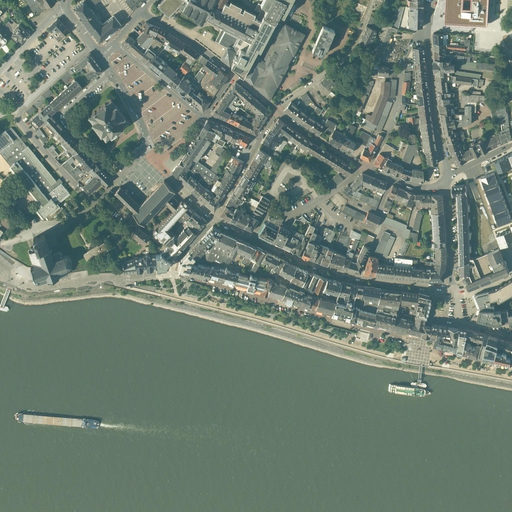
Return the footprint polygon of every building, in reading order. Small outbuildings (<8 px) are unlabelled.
[(55,3),(53,0),(26,0),(36,15),(55,3)] [(84,0),(83,0),(77,5),(79,8),(76,11),(81,17),(80,18),(91,33),(92,33),(99,43),(106,38),(110,35),(116,31),(115,30),(121,25),(114,15),(105,22),(104,20),(101,22),(92,9),(91,10),(90,8),(99,0),(84,0)] [(125,0),(134,10),(138,5),(133,0),(125,0)] [(162,0),(157,5),(169,17),(179,6),(181,8),(182,10),(187,0),(162,0)] [(215,0),(187,0),(182,10),(183,11),(196,18),(195,20),(202,23),(205,17),(207,18),(213,6),(215,0)] [(215,0),(213,6),(222,10),(225,3),(226,0),(215,0)] [(263,0),(261,5),(268,8),(264,16),(275,22),(279,14),(284,17),(292,1),(292,0),(263,0)] [(376,0),(375,3),(378,4),(376,8),(381,10),(383,4),(382,3),(383,0),(376,0)] [(486,25),(487,0),(448,0),(447,19),(486,25)] [(256,14),(245,8),(243,12),(240,10),(242,7),(231,1),(229,5),(225,3),(222,10),(258,28),(261,21),(257,19),(254,17),(256,14)] [(268,8),(261,5),(259,3),(257,7),(255,10),(261,12),(257,19),(261,21),(258,28),(222,10),(213,6),(207,18),(206,18),(210,21),(223,27),(222,29),(215,42),(227,48),(234,52),(238,43),(245,43),(247,41),(250,42),(245,51),(241,49),(238,54),(237,56),(235,55),(233,59),(235,60),(231,67),(243,77),(244,76),(244,75),(246,76),(248,71),(247,71),(247,70),(254,56),(258,49),(260,51),(269,33),(275,22),(264,16),(268,8)] [(397,9),(393,23),(391,27),(394,28),(398,29),(403,6),(397,6),(397,9)] [(378,18),(370,15),(367,23),(375,26),(377,21),(381,23),(382,19),(378,18)] [(23,19),(18,24),(19,24),(24,29),(28,24),(23,19)] [(64,25),(58,19),(48,28),(52,32),(55,29),(57,31),(64,25)] [(386,21),(368,65),(369,65),(378,66),(392,33),(394,28),(391,27),(393,23),(386,21)] [(160,28),(145,22),(144,25),(142,29),(145,30),(154,37),(156,34),(160,28)] [(275,22),(269,33),(279,38),(266,62),(254,56),(247,70),(247,71),(248,71),(246,76),(244,75),(244,76),(254,85),(254,86),(270,99),(277,85),(285,70),(304,34),(286,25),(285,27),(275,22)] [(24,29),(19,24),(13,30),(14,32),(13,33),(14,34),(12,36),(17,40),(18,39),(21,42),(26,37),(29,34),(24,29)] [(69,31),(64,25),(57,31),(59,34),(56,37),(59,40),(69,31)] [(377,30),(366,25),(358,42),(369,47),(377,30)] [(334,30),(323,26),(315,46),(312,51),(323,55),(324,52),(325,48),(326,49),(334,30)] [(167,33),(160,28),(156,34),(160,37),(159,40),(162,42),(165,38),(164,38),(167,33)] [(140,34),(138,36),(135,40),(128,48),(139,58),(149,46),(154,37),(145,30),(140,34)] [(186,44),(167,33),(164,38),(165,38),(162,42),(162,43),(179,53),(180,51),(186,44)] [(437,34),(433,33),(434,43),(443,44),(443,34),(437,34)] [(128,34),(121,42),(128,48),(135,40),(128,34)] [(149,46),(139,58),(148,65),(156,55),(153,53),(155,51),(152,49),(155,45),(156,44),(160,46),(162,43),(162,42),(159,40),(154,37),(149,46)] [(238,43),(234,52),(238,54),(241,49),(245,51),(250,42),(247,41),(245,43),(238,43)] [(198,53),(186,44),(180,51),(188,57),(193,61),(198,53)] [(423,47),(412,48),(414,63),(425,62),(423,47)] [(234,52),(227,48),(226,51),(221,59),(231,67),(235,60),(233,59),(235,55),(237,56),(238,54),(234,52)] [(445,51),(434,50),(435,59),(446,59),(446,55),(446,51),(445,51)] [(90,52),(74,65),(76,68),(77,69),(78,70),(84,65),(93,57),(90,52)] [(168,65),(156,55),(148,65),(160,75),(165,69),(168,65)] [(208,60),(202,56),(198,60),(204,64),(208,60)] [(103,70),(93,57),(84,65),(86,67),(88,66),(91,70),(85,74),(91,80),(103,70)] [(449,60),(435,59),(435,60),(435,62),(434,62),(435,71),(436,71),(436,74),(450,75),(450,70),(455,69),(455,64),(449,64),(449,60)] [(219,69),(208,60),(204,64),(202,67),(214,76),(215,74),(219,69)] [(425,62),(414,63),(414,70),(426,69),(425,62)] [(189,69),(183,64),(182,66),(179,69),(180,69),(183,72),(185,74),(189,69)] [(175,71),(168,65),(165,69),(160,75),(168,81),(173,75),(174,76),(175,74),(177,72),(175,71)] [(378,66),(369,65),(368,74),(388,76),(388,66),(378,66)] [(215,74),(224,81),(227,77),(227,75),(219,69),(215,74)] [(426,69),(414,70),(415,81),(427,80),(426,69)] [(200,70),(194,78),(195,79),(192,82),(196,86),(199,82),(199,81),(204,74),(200,70)] [(68,71),(61,78),(65,82),(72,76),(68,71)] [(480,74),(456,71),(455,76),(456,76),(472,78),(478,79),(480,79),(480,74)] [(175,74),(174,76),(173,75),(168,81),(175,87),(184,75),(185,74),(183,72),(180,76),(180,77),(179,78),(175,74)] [(224,81),(215,74),(214,76),(210,80),(220,86),(224,81)] [(453,75),(436,74),(437,80),(437,88),(438,91),(449,92),(448,90),(448,80),(449,80),(450,79),(452,80),(453,75)] [(184,75),(175,87),(178,90),(184,96),(189,89),(190,87),(189,86),(191,84),(188,81),(189,80),(184,75)] [(337,83),(328,75),(321,82),(329,89),(337,83)] [(472,78),(456,76),(455,83),(471,85),(472,78)] [(75,80),(49,103),(55,110),(82,87),(75,80)] [(210,80),(203,88),(207,92),(207,94),(205,97),(210,101),(220,87),(220,86),(210,80)] [(380,93),(371,115),(368,113),(365,119),(377,125),(379,120),(374,117),(382,97),(384,94),(383,94),(384,85),(384,82),(390,82),(391,82),(391,81),(381,80),(380,93)] [(427,80),(415,81),(416,85),(414,86),(415,91),(416,90),(417,94),(428,94),(427,80)] [(237,93),(242,87),(235,82),(230,89),(236,94),(237,93)] [(373,84),(367,83),(364,90),(368,92),(369,93),(373,84)] [(242,87),(237,93),(245,99),(249,94),(242,87)] [(49,89),(42,95),(46,100),(53,93),(49,89)] [(194,93),(189,89),(184,96),(192,102),(197,96),(194,93)] [(231,104),(233,105),(236,101),(232,98),(236,94),(230,89),(222,99),(227,103),(230,104),(231,104)] [(364,90),(359,102),(363,103),(368,92),(364,90)] [(205,97),(199,92),(197,96),(192,102),(196,105),(196,106),(202,111),(203,112),(210,101),(205,97)] [(312,102),(306,93),(301,96),(307,105),(312,102)] [(243,101),(236,94),(232,98),(236,101),(233,105),(235,106),(236,107),(237,106),(238,107),(243,101)] [(243,101),(249,106),(247,108),(252,112),(253,110),(259,102),(249,94),(245,99),(243,101)] [(428,94),(417,94),(418,104),(429,103),(428,94)] [(481,95),(470,94),(469,94),(468,94),(468,102),(479,102),(479,103),(490,103),(490,102),(496,102),(495,96),(494,96),(489,96),(481,95)] [(46,100),(42,95),(38,99),(38,100),(34,103),(37,107),(46,100)] [(382,97),(374,117),(379,120),(387,100),(387,99),(382,97)] [(115,105),(112,101),(113,100),(112,99),(111,100),(111,99),(110,100),(111,100),(107,103),(106,104),(105,103),(104,104),(105,105),(95,112),(94,111),(94,112),(94,113),(93,113),(89,116),(88,116),(89,117),(88,117),(89,117),(88,118),(89,118),(92,122),(93,123),(92,123),(92,124),(93,124),(100,133),(100,134),(100,135),(101,134),(102,135),(105,139),(104,139),(105,140),(105,139),(106,140),(107,140),(106,139),(110,136),(111,136),(111,135),(111,136),(112,136),(113,136),(112,135),(116,132),(116,133),(118,132),(119,131),(119,130),(122,128),(123,129),(123,128),(123,127),(124,126),(128,123),(128,124),(129,123),(128,123),(128,122),(129,122),(128,121),(128,122),(125,118),(124,117),(125,116),(125,115),(124,116),(121,113),(122,112),(119,109),(116,106),(117,106),(117,105),(116,105),(115,104),(115,105)] [(217,107),(223,110),(227,103),(222,99),(217,107)] [(379,120),(377,125),(375,127),(381,130),(392,102),(391,102),(387,100),(379,120)] [(271,112),(259,102),(253,110),(257,114),(255,118),(263,123),(271,112)] [(300,109),(291,102),(284,110),(293,117),(300,109)] [(49,103),(30,120),(34,125),(36,127),(43,121),(51,115),(55,110),(49,103)] [(429,103),(418,104),(419,104),(419,108),(418,108),(419,112),(420,112),(420,115),(419,115),(420,119),(421,119),(421,122),(431,121),(429,103)] [(449,105),(439,104),(441,113),(453,113),(454,104),(449,103),(449,105)] [(453,113),(441,113),(444,129),(444,132),(445,134),(454,133),(454,130),(453,128),(456,127),(456,126),(471,123),(471,112),(476,112),(476,105),(468,105),(465,105),(465,114),(453,113)] [(35,109),(32,106),(25,112),(28,116),(35,109)] [(223,110),(217,107),(216,108),(213,112),(213,113),(213,114),(214,115),(227,121),(231,114),(229,113),(223,110)] [(322,110),(317,107),(314,112),(319,115),(322,110)] [(308,115),(300,109),(293,117),(301,124),(308,115)] [(237,112),(233,110),(232,111),(231,114),(227,121),(237,126),(242,117),(236,114),(237,112)] [(64,129),(51,115),(43,121),(55,135),(64,129)] [(308,115),(301,124),(310,130),(316,120),(308,115)] [(247,119),(243,116),(242,117),(237,126),(248,131),(252,123),(247,120),(247,119)] [(263,123),(255,118),(252,123),(248,131),(256,134),(263,123)] [(280,119),(279,118),(270,130),(279,136),(280,133),(289,139),(290,138),(295,131),(280,119)] [(504,124),(501,124),(502,131),(500,132),(503,143),(511,138),(511,137),(511,131),(510,127),(509,125),(509,124),(508,118),(504,119),(504,124)] [(215,122),(208,119),(204,126),(213,130),(213,129),(215,129),(216,128),(219,130),(219,129),(221,124),(215,122)] [(331,135),(337,125),(327,119),(324,125),(321,130),(331,135)] [(377,125),(365,119),(363,124),(374,130),(375,127),(377,125)] [(324,125),(316,120),(310,130),(319,135),(321,130),(324,125)] [(421,122),(419,123),(421,134),(433,132),(431,121),(421,122)] [(355,142),(346,138),(348,135),(351,136),(355,127),(349,124),(345,134),(339,147),(351,153),(355,142)] [(337,125),(331,135),(328,141),(335,144),(335,145),(339,147),(345,134),(339,131),(341,127),(337,125)] [(213,130),(204,126),(199,134),(206,138),(207,136),(211,138),(211,139),(222,145),(223,144),(225,140),(224,140),(220,138),(219,137),(220,135),(217,133),(215,132),(215,131),(213,130)] [(225,126),(220,138),(224,140),(226,137),(225,136),(229,128),(225,126)] [(59,185),(28,146),(27,147),(11,127),(6,131),(5,130),(0,134),(0,153),(2,156),(42,205),(51,198),(56,203),(69,193),(61,183),(59,185)] [(234,130),(229,128),(225,136),(226,137),(224,140),(225,140),(223,144),(226,146),(228,143),(226,141),(228,138),(229,136),(231,137),(234,130)] [(48,140),(39,129),(35,132),(44,143),(48,140)] [(64,129),(55,135),(62,143),(71,136),(64,129)] [(239,133),(234,130),(231,137),(229,140),(234,142),(236,139),(239,133)] [(278,136),(270,131),(263,142),(273,147),(273,146),(274,146),(275,144),(277,145),(278,142),(277,141),(278,139),(277,139),(278,136)] [(302,136),(295,131),(290,138),(297,143),(302,136)] [(370,136),(360,131),(358,136),(368,141),(370,136)] [(454,133),(445,134),(448,143),(463,139),(465,138),(463,131),(454,133)] [(433,132),(421,134),(424,151),(425,151),(436,149),(433,132)] [(495,136),(485,141),(489,150),(503,143),(500,132),(495,134),(495,136)] [(192,143),(204,151),(210,141),(206,138),(199,134),(192,143)] [(249,138),(244,135),(243,135),(240,141),(239,143),(243,145),(242,146),(244,147),(249,138)] [(375,139),(370,136),(368,141),(367,142),(365,147),(364,149),(360,157),(369,161),(377,147),(383,137),(379,135),(377,139),(375,139)] [(62,143),(68,149),(76,142),(75,140),(74,141),(71,136),(62,143)] [(310,141),(302,136),(297,143),(305,148),(310,141)] [(368,141),(358,136),(355,142),(365,147),(367,142),(368,141)] [(463,139),(448,143),(451,152),(461,148),(460,143),(464,142),(463,139)] [(484,139),(470,146),(471,149),(475,156),(489,150),(485,141),(484,139)] [(305,148),(304,149),(309,152),(315,144),(310,141),(305,148)] [(68,149),(66,151),(71,157),(72,156),(82,149),(78,144),(76,142),(68,149)] [(403,142),(398,151),(397,150),(395,154),(403,158),(407,147),(408,144),(403,142)] [(204,151),(192,143),(186,153),(194,159),(197,160),(204,151)] [(393,148),(385,143),(380,153),(388,157),(393,148)] [(327,151),(315,144),(309,152),(322,160),(327,151)] [(410,148),(407,147),(403,158),(407,160),(406,164),(409,165),(414,153),(412,145),(410,145),(410,148)] [(224,149),(219,146),(215,151),(220,155),(223,150),(224,149)] [(397,150),(393,148),(388,157),(392,160),(395,154),(397,150)] [(467,160),(463,152),(461,148),(451,152),(457,165),(467,161),(467,160)] [(58,154),(54,149),(51,152),(50,153),(54,158),(58,154)] [(83,165),(78,169),(76,166),(74,168),(78,174),(92,160),(82,149),(74,155),(81,162),(80,163),(82,165),(82,164),(83,165)] [(267,154),(259,149),(253,158),(262,163),(263,164),(268,155),(271,156),(271,155),(268,153),(267,154)] [(436,149),(425,151),(427,165),(438,163),(436,149)] [(463,152),(467,160),(475,156),(471,149),(463,152)] [(341,160),(327,151),(322,160),(321,160),(325,162),(326,161),(336,168),(341,160)] [(194,159),(186,153),(182,159),(190,164),(194,159)] [(388,157),(380,153),(373,164),(382,168),(388,157)] [(488,219),(499,247),(501,246),(511,242),(511,153),(480,166),(483,174),(473,178),(489,219),(488,219)] [(403,158),(395,154),(392,160),(388,157),(382,168),(399,176),(403,167),(404,163),(401,162),(403,158)] [(221,155),(214,165),(219,169),(226,158),(224,157),(221,155)] [(268,155),(263,164),(268,167),(273,158),(271,156),(268,155)] [(244,162),(232,156),(231,157),(233,158),(232,161),(233,162),(241,167),(244,162)] [(262,163),(253,158),(244,175),(253,180),(255,177),(256,177),(257,174),(256,173),(262,163)] [(409,165),(406,164),(407,160),(403,158),(401,162),(404,163),(405,164),(405,166),(406,166),(406,168),(405,170),(409,171),(410,166),(409,165)] [(182,159),(177,165),(184,170),(185,170),(186,171),(188,173),(190,175),(193,177),(194,177),(196,174),(191,170),(194,167),(182,159)] [(197,160),(194,159),(190,164),(194,167),(199,170),(205,174),(213,179),(216,174),(210,170),(197,160)] [(78,174),(74,168),(70,164),(71,163),(68,160),(61,165),(73,178),(77,182),(82,177),(81,176),(78,174)] [(92,160),(78,174),(81,176),(87,170),(88,171),(96,164),(92,160)] [(354,168),(341,160),(336,168),(336,169),(349,176),(354,168)] [(241,167),(233,162),(229,167),(227,166),(225,168),(227,170),(236,175),(241,167)] [(96,164),(88,171),(94,176),(101,169),(96,164)] [(178,177),(184,170),(177,165),(172,171),(178,177)] [(219,169),(214,165),(210,170),(216,174),(219,169)] [(403,167),(399,176),(411,180),(412,171),(409,171),(405,170),(406,168),(403,167)] [(423,170),(412,168),(412,171),(411,180),(423,182),(423,170)] [(111,180),(101,169),(94,176),(83,187),(89,194),(101,182),(105,186),(111,180)] [(184,170),(178,177),(183,183),(190,175),(188,173),(186,175),(185,174),(186,174),(184,172),(185,170),(184,170)] [(222,178),(231,183),(236,175),(227,170),(222,178)] [(372,177),(362,173),(349,185),(354,189),(355,190),(357,191),(363,185),(369,187),(372,177)] [(205,174),(202,177),(198,182),(205,188),(206,187),(213,179),(205,174)] [(339,174),(330,181),(335,185),(343,179),(339,174)] [(193,177),(190,175),(183,183),(190,190),(198,182),(194,177),(193,177)] [(253,180),(244,175),(239,184),(247,189),(248,189),(251,190),(251,189),(249,187),(253,180)] [(387,183),(372,177),(369,187),(383,193),(387,183)] [(231,183),(222,178),(222,179),(223,180),(221,182),(218,180),(216,181),(214,184),(226,191),(231,183)] [(175,191),(164,180),(161,183),(157,188),(151,194),(140,205),(126,193),(126,192),(127,192),(128,192),(128,191),(128,190),(128,189),(127,189),(126,189),(125,189),(125,190),(124,190),(120,187),(114,193),(134,211),(133,213),(144,223),(149,218),(171,195),(175,191)] [(330,181),(329,180),(328,180),(326,182),(332,188),(335,185),(330,181)] [(205,188),(198,182),(190,190),(197,197),(205,188)] [(214,184),(211,189),(217,193),(223,196),(226,191),(214,184)] [(247,189),(239,184),(233,192),(244,199),(246,196),(247,195),(245,194),(245,195),(244,194),(247,189)] [(349,185),(348,185),(344,188),(349,193),(350,194),(353,190),(354,189),(349,185)] [(398,187),(393,185),(388,196),(394,198),(398,187)] [(453,193),(467,192),(466,185),(452,186),(453,193)] [(212,193),(206,187),(205,188),(197,197),(205,203),(210,198),(212,195),(212,194),(211,194),(212,193)] [(415,194),(398,187),(394,198),(401,201),(401,202),(408,205),(407,208),(411,209),(413,202),(415,194)] [(244,199),(233,192),(230,197),(238,204),(239,204),(240,202),(242,203),(244,199)] [(467,192),(453,193),(453,195),(456,195),(457,195),(457,201),(467,200),(467,199),(469,199),(469,193),(467,194),(467,192)] [(210,198),(218,203),(223,196),(217,193),(214,197),(212,195),(210,198)] [(431,195),(415,194),(413,202),(416,202),(416,205),(431,206),(431,195)] [(442,195),(431,194),(431,195),(431,206),(431,209),(429,209),(429,213),(431,213),(443,212),(442,195)] [(253,212),(261,215),(270,200),(262,196),(259,202),(256,207),(253,211),(253,212)] [(238,204),(230,197),(225,205),(230,208),(231,206),(234,208),(233,209),(234,210),(236,207),(238,204)] [(259,202),(250,197),(247,202),(253,205),(256,207),(259,202)] [(51,198),(42,205),(37,209),(44,217),(46,216),(58,206),(56,203),(51,198)] [(218,203),(210,198),(205,203),(214,211),(218,203)] [(183,200),(153,231),(164,242),(170,236),(171,236),(174,233),(174,232),(168,227),(177,217),(177,218),(177,217),(189,205),(183,200)] [(467,200),(457,201),(458,209),(457,209),(457,212),(458,212),(458,221),(468,221),(467,200)] [(58,206),(46,216),(49,220),(62,209),(58,205),(58,206)] [(189,205),(177,217),(180,221),(181,219),(183,221),(194,210),(189,205)] [(241,211),(236,207),(234,210),(233,212),(228,220),(234,222),(241,211)] [(227,212),(226,214),(224,217),(228,220),(233,212),(229,209),(227,212)] [(194,210),(183,221),(184,221),(187,224),(189,226),(189,225),(190,227),(190,226),(193,223),(200,216),(194,210)] [(311,210),(302,215),(306,220),(308,221),(309,222),(311,218),(312,219),(314,214),(311,210)] [(247,213),(241,211),(234,222),(244,227),(252,214),(248,212),(247,213)] [(261,215),(253,212),(252,214),(244,227),(252,231),(261,215)] [(380,217),(368,212),(363,222),(375,228),(380,217)] [(417,212),(415,218),(414,224),(413,230),(418,231),(420,221),(423,214),(423,213),(417,212)] [(443,212),(431,213),(432,224),(444,223),(443,212)] [(200,216),(193,223),(196,226),(193,228),(192,229),(196,232),(207,221),(200,216)] [(410,230),(405,228),(406,225),(386,217),(384,223),(404,231),(402,238),(408,239),(409,232),(410,230)] [(284,218),(269,218),(265,224),(277,230),(281,223),(284,218)] [(184,221),(174,232),(174,233),(177,235),(187,224),(184,221)] [(468,221),(458,221),(459,230),(458,230),(458,233),(459,233),(459,242),(469,241),(468,221)] [(277,230),(276,232),(277,232),(272,241),(282,245),(291,229),(290,229),(290,228),(281,223),(277,230)] [(444,223),(432,224),(433,241),(445,240),(444,223)] [(177,235),(174,233),(171,236),(170,236),(164,242),(167,245),(161,252),(171,258),(172,258),(175,254),(175,255),(176,254),(179,251),(179,250),(180,250),(181,248),(182,247),(182,248),(182,247),(185,244),(186,243),(189,240),(192,237),(193,236),(196,233),(196,232),(192,229),(190,227),(189,225),(189,226),(187,224),(177,235)] [(265,224),(260,233),(259,233),(259,234),(272,241),(277,232),(276,232),(277,230),(265,224)] [(207,232),(216,239),(220,230),(213,226),(207,232)] [(149,236),(137,227),(134,231),(132,235),(143,243),(149,236)] [(134,231),(131,228),(126,235),(130,237),(132,235),(134,231)] [(298,232),(291,228),(291,229),(282,245),(289,249),(294,240),(296,242),(298,237),(300,234),(300,233),(301,232),(299,231),(298,232)] [(301,241),(296,252),(301,255),(309,238),(312,231),(313,230),(310,228),(309,232),(306,237),(305,236),(306,235),(306,234),(308,231),(307,230),(304,236),(301,241)] [(335,231),(327,228),(323,236),(320,243),(322,244),(322,245),(328,247),(329,244),(335,231)] [(216,239),(215,242),(231,249),(236,238),(220,230),(216,239)] [(361,234),(352,230),(350,236),(355,239),(359,240),(359,239),(360,236),(361,234)] [(309,238),(301,255),(307,257),(314,242),(310,240),(310,239),(312,240),(313,239),(316,233),(312,231),(309,238)] [(385,231),(381,239),(387,242),(390,235),(390,233),(385,231)] [(216,239),(207,232),(201,239),(207,245),(211,241),(214,244),(215,242),(216,239)] [(412,233),(409,232),(408,239),(417,241),(418,234),(412,233)] [(39,236),(33,237),(37,248),(30,250),(29,250),(29,251),(31,256),(30,256),(30,257),(31,257),(33,260),(32,261),(32,262),(33,262),(35,266),(32,267),(32,266),(31,267),(35,279),(34,280),(34,281),(35,282),(35,283),(36,283),(36,284),(37,284),(38,284),(39,283),(40,283),(40,282),(41,282),(48,279),(48,280),(49,280),(49,279),(53,277),(53,278),(55,277),(54,277),(58,275),(59,276),(59,275),(68,272),(67,271),(68,269),(67,268),(66,267),(67,267),(71,264),(71,262),(72,261),(70,257),(70,256),(69,256),(67,255),(63,255),(62,255),(62,254),(62,252),(60,251),(52,254),(50,250),(52,250),(52,249),(50,249),(44,234),(39,236)] [(117,234),(110,238),(113,243),(120,240),(117,234)] [(314,242),(307,257),(308,257),(313,259),(317,250),(316,250),(319,243),(319,244),(320,243),(323,236),(318,234),(315,241),(314,242)] [(387,242),(381,255),(386,257),(395,237),(390,235),(387,242)] [(296,242),(294,240),(289,249),(296,252),(301,241),(299,240),(300,238),(298,237),(296,242)] [(231,249),(230,251),(230,253),(228,257),(225,255),(223,259),(228,262),(230,258),(232,259),(238,250),(239,248),(243,240),(236,238),(231,249)] [(207,245),(201,239),(189,250),(195,256),(197,258),(203,251),(208,246),(207,245)] [(381,239),(375,253),(381,255),(387,242),(381,239)] [(405,239),(399,252),(404,254),(410,241),(405,239)] [(256,246),(243,240),(239,248),(241,249),(238,253),(238,254),(239,255),(241,256),(241,255),(242,255),(242,254),(243,253),(248,255),(250,256),(256,246)] [(496,240),(481,248),(481,251),(483,255),(488,253),(499,249),(496,240)] [(104,241),(98,244),(97,243),(87,249),(88,250),(83,253),(87,259),(91,256),(93,258),(103,253),(102,252),(108,249),(104,241)] [(469,241),(459,242),(459,250),(459,252),(460,265),(470,261),(469,241)] [(164,242),(157,249),(161,251),(161,252),(167,245),(164,242)] [(231,249),(215,242),(211,249),(208,256),(207,258),(206,256),(206,261),(212,263),(213,259),(220,263),(223,259),(225,255),(228,257),(230,253),(230,251),(231,249)] [(319,244),(319,243),(316,250),(317,250),(313,259),(320,261),(323,255),(324,255),(328,247),(322,245),(319,244)] [(328,247),(324,255),(323,255),(320,261),(327,264),(333,250),(331,249),(332,245),(329,244),(328,247)] [(359,254),(353,271),(360,272),(364,259),(370,247),(364,244),(359,254)] [(445,245),(435,246),(435,262),(445,262),(445,245)] [(208,246),(203,251),(204,253),(203,254),(206,256),(207,258),(208,256),(211,249),(208,246)] [(262,250),(256,246),(250,256),(252,257),(255,259),(254,260),(255,261),(262,250)] [(499,248),(488,253),(495,271),(506,266),(505,265),(506,265),(506,264),(507,264),(507,263),(507,262),(507,261),(506,261),(505,260),(504,260),(503,260),(503,259),(504,259),(499,248)] [(195,256),(189,250),(180,259),(177,268),(186,271),(188,272),(191,263),(190,261),(195,256)] [(255,261),(259,263),(262,259),(267,252),(262,250),(255,261)] [(341,267),(346,255),(333,250),(327,264),(341,267)] [(348,254),(346,254),(346,255),(341,267),(347,269),(353,252),(354,252),(351,251),(349,250),(348,254)] [(161,252),(161,251),(161,252),(160,253),(156,254),(157,267),(168,266),(170,261),(169,260),(171,258),(161,252)] [(280,258),(273,254),(267,252),(262,259),(267,261),(266,263),(267,264),(270,266),(272,264),(275,265),(280,258)] [(353,252),(347,269),(353,271),(359,254),(354,252),(353,252)] [(483,255),(470,261),(477,278),(495,271),(488,253),(483,255)] [(124,270),(157,267),(156,254),(134,256),(123,261),(124,270)] [(245,256),(241,262),(245,264),(250,256),(248,255),(248,256),(247,256),(247,257),(246,257),(245,256)] [(377,257),(369,255),(366,262),(364,273),(374,274),(377,263),(378,260),(376,259),(377,257)] [(250,256),(245,264),(243,267),(246,269),(251,259),(252,257),(250,256)] [(275,265),(273,268),(273,267),(272,269),(273,269),(274,268),(277,270),(278,271),(285,260),(280,258),(275,265)] [(412,260),(395,258),(394,265),(411,267),(412,260)] [(285,260),(278,271),(279,271),(285,274),(291,264),(285,260)] [(419,279),(421,269),(415,268),(416,265),(417,265),(417,260),(412,260),(411,267),(410,278),(419,279)] [(421,269),(419,279),(428,280),(429,269),(430,262),(425,261),(425,266),(426,266),(426,269),(421,269)] [(470,261),(460,265),(460,274),(465,274),(465,276),(464,276),(464,277),(464,278),(464,279),(464,280),(465,281),(466,281),(467,281),(468,282),(477,278),(470,261)] [(445,262),(435,262),(435,269),(429,269),(428,280),(443,280),(445,269),(444,269),(445,262)] [(205,265),(198,263),(197,264),(191,263),(188,272),(202,276),(205,265)] [(394,265),(377,263),(374,274),(393,276),(394,265)] [(211,265),(205,264),(205,265),(202,276),(208,277),(209,275),(211,265)] [(291,264),(285,274),(290,277),(296,266),(291,264)] [(227,267),(225,267),(225,268),(212,265),(211,265),(209,275),(235,283),(239,272),(227,269),(227,267)] [(411,267),(394,265),(393,276),(410,278),(411,267)] [(293,279),(291,282),(301,285),(302,283),(308,271),(296,266),(290,278),(293,279)] [(468,282),(467,282),(470,289),(509,272),(507,266),(506,266),(495,271),(477,278),(468,282)] [(313,273),(308,271),(302,283),(301,285),(299,289),(304,290),(306,285),(307,286),(313,273)] [(248,274),(239,272),(235,283),(247,286),(246,287),(253,289),(253,288),(260,290),(264,283),(266,279),(267,278),(259,276),(259,277),(258,277),(251,275),(252,273),(250,273),(249,276),(247,275),(248,274)] [(319,275),(313,273),(307,286),(313,288),(319,275)] [(327,277),(319,275),(313,288),(317,290),(321,292),(327,277)] [(266,279),(264,283),(261,290),(260,291),(265,293),(266,292),(267,293),(267,292),(274,280),(274,279),(272,278),(270,279),(269,277),(267,277),(267,278),(266,279)] [(321,292),(321,293),(328,295),(330,289),(332,289),(339,291),(342,281),(333,279),(327,277),(321,292)] [(286,284),(274,280),(267,292),(273,295),(274,296),(274,295),(281,298),(285,287),(286,284)] [(338,293),(338,295),(341,295),(348,297),(349,293),(352,283),(342,281),(339,291),(338,293)] [(511,281),(497,291),(492,290),(491,290),(489,291),(491,301),(494,301),(494,303),(500,301),(511,293),(511,281)] [(301,285),(291,282),(290,286),(286,284),(285,287),(281,298),(294,302),(299,289),(301,285)] [(357,284),(352,283),(349,293),(348,297),(347,299),(351,300),(354,300),(355,294),(357,284)] [(363,285),(357,284),(355,294),(361,295),(363,285)] [(375,287),(364,286),(360,300),(378,303),(381,288),(375,287)] [(401,290),(381,288),(378,303),(397,307),(399,302),(401,290)] [(304,290),(299,289),(294,302),(300,303),(304,294),(303,293),(304,290)] [(418,293),(401,290),(399,302),(402,302),(405,303),(408,303),(415,304),(415,305),(418,293)] [(489,291),(475,295),(479,303),(480,308),(494,308),(494,304),(494,303),(494,301),(491,301),(489,291)] [(312,295),(307,293),(307,295),(304,294),(300,303),(308,305),(312,295)] [(430,296),(418,293),(415,305),(414,309),(413,312),(416,313),(425,315),(430,296)] [(312,295),(308,305),(315,307),(319,297),(314,296),(312,295)] [(336,300),(320,297),(319,297),(315,307),(333,311),(336,301),(336,300)] [(378,303),(360,300),(359,306),(356,317),(366,320),(373,321),(378,303)] [(346,303),(336,301),(333,311),(350,316),(351,311),(353,306),(350,305),(346,304),(346,303)] [(397,307),(378,303),(373,321),(392,326),(395,315),(396,311),(397,307)] [(356,305),(353,304),(353,306),(351,311),(350,316),(349,318),(356,319),(356,317),(359,306),(356,306),(356,305)] [(494,308),(480,308),(477,318),(496,323),(510,322),(510,326),(511,326),(511,313),(509,314),(508,309),(495,311),(494,308)] [(400,312),(396,311),(395,315),(392,326),(407,330),(411,317),(411,316),(407,315),(407,317),(402,316),(403,314),(403,313),(400,312)] [(425,315),(416,313),(414,318),(411,317),(407,330),(421,333),(423,323),(425,315)] [(429,324),(423,323),(421,333),(421,334),(426,335),(428,336),(431,325),(429,324)] [(437,324),(431,323),(431,325),(428,336),(434,337),(437,324)] [(447,326),(437,324),(434,337),(433,342),(433,344),(441,346),(447,326)] [(459,327),(447,326),(441,346),(455,350),(459,327)] [(459,327),(455,350),(461,352),(464,338),(466,328),(459,327)] [(466,328),(464,338),(470,340),(471,336),(479,338),(478,341),(482,342),(485,333),(476,331),(466,328)] [(491,335),(485,333),(482,342),(479,356),(495,360),(497,351),(494,349),(496,343),(498,338),(491,335)] [(479,356),(482,342),(478,341),(477,345),(469,344),(470,340),(464,338),(461,352),(470,354),(479,356)] [(506,340),(500,338),(499,343),(497,347),(501,348),(501,350),(503,350),(505,345),(508,346),(510,341),(506,340)] [(503,350),(502,352),(497,351),(495,360),(499,361),(499,362),(505,363),(510,364),(511,363),(511,356),(507,355),(507,351),(503,350)]
